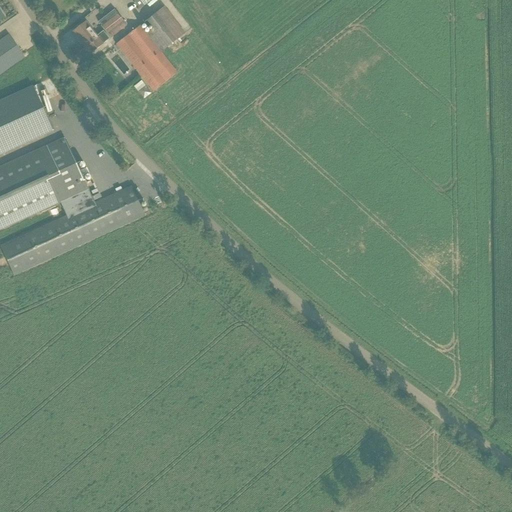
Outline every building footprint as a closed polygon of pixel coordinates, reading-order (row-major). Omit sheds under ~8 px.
[(132,0),(140,9),(151,0),(132,0)] [(160,52),(184,34),(163,7),(146,21),(152,29),(146,34),(139,26),(116,45),(153,92),(177,73),(160,52)] [(111,38),(126,26),(117,14),(102,26),(111,38)] [(85,22),(80,26),(72,32),(90,55),(103,45),(102,44),(108,39),(102,31),(96,36),(85,22)] [(8,36),(0,41),(0,73),(24,57),(8,36)] [(34,90),(0,105),(0,155),(53,131),(34,90)] [(0,229),(59,203),(65,217),(94,203),(81,176),(79,170),(65,139),(0,168),(0,229)] [(86,167),(79,170),(81,176),(88,172),(86,167)] [(0,249),(13,277),(139,219),(145,217),(131,186),(94,203),(65,217),(0,246),(0,249)] [(97,189),(91,192),(95,202),(102,199),(97,189)]
